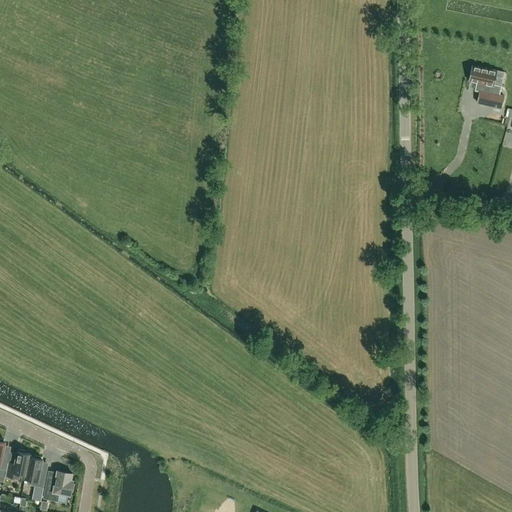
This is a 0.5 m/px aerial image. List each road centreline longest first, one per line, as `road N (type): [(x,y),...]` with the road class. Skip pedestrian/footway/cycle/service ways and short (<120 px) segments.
road 1 (unclassified): [(415,511),(406,193)]
road 2 (unclassified): [(406,193),(399,0)]
road 3 (residential): [(0,418),(88,461),(84,511)]
